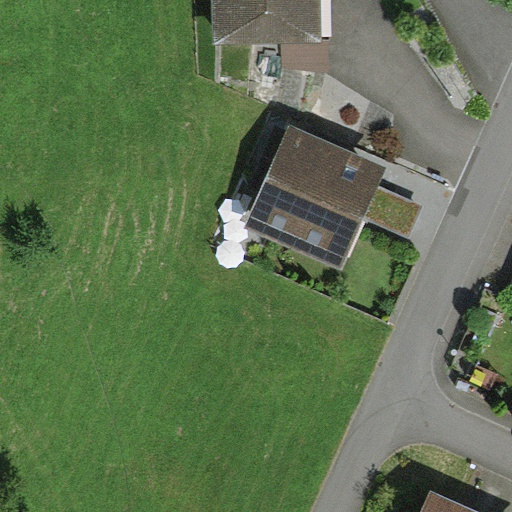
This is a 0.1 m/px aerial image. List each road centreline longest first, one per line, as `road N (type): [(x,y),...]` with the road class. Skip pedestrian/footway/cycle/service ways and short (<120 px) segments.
road 1 (residential): [(511,115),(390,396)]
road 2 (residential): [(511,454),(390,396)]
road 3 (residential): [(390,396),(331,511)]
